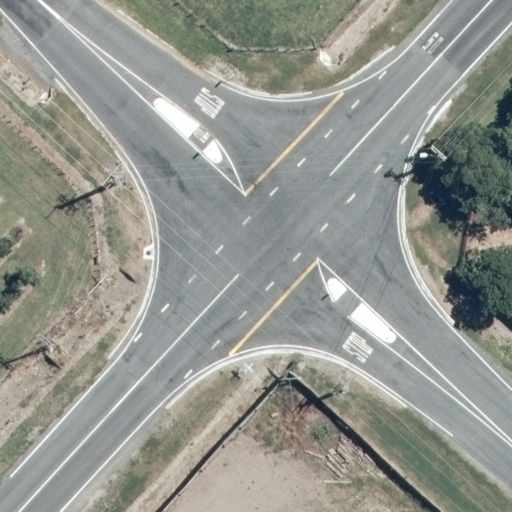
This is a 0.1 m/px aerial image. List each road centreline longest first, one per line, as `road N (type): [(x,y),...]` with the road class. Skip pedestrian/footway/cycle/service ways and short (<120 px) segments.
road 1 (tertiary): [(281,225),(23,511)]
road 2 (unclassified): [(281,225),(41,0)]
road 3 (unclassified): [(511,444),(281,225)]
road 4 (tertiary): [(491,0),(281,225)]
